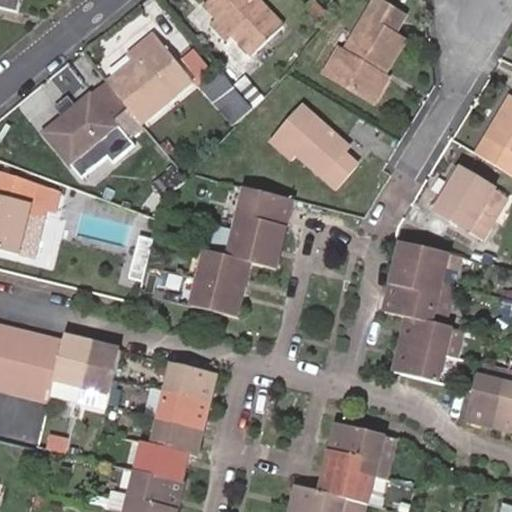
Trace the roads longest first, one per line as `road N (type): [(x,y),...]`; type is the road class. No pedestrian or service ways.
road 1 (residential): [(500,0),(403,181),(376,254)]
road 2 (residential): [(0,296),(247,362)]
road 3 (residential): [(278,371),(312,248),(376,254)]
road 4 (residential): [(341,388),(401,401),(465,443),(511,456)]
road 5 (residential): [(311,381),(292,463),(228,447)]
road 6 (residential): [(0,89),(110,0)]
road 7 (residential): [(376,254),(341,388)]
